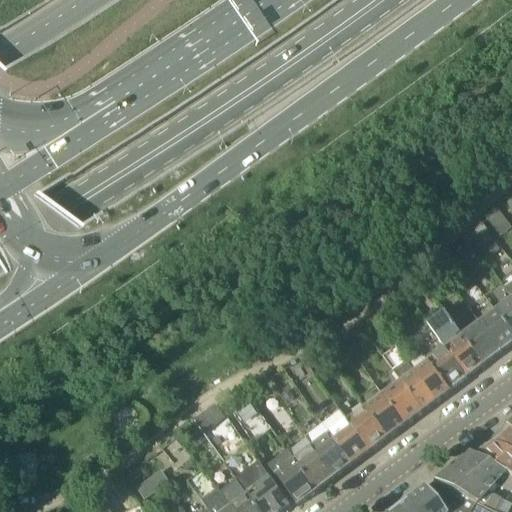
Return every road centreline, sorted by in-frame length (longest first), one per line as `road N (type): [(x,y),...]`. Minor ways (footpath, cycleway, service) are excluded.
road 1 (secondary): [(64,286),(460,0)]
road 2 (primary): [(0,248),(379,0)]
road 3 (secondary): [(291,0),(8,185)]
road 4 (tertiary): [(347,511),(511,388)]
